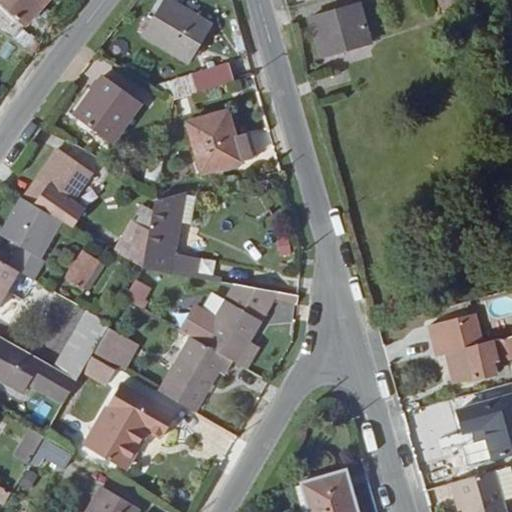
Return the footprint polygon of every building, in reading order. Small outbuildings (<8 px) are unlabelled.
[(0,0),(0,32),(12,41),(49,0),(0,0)] [(169,0),(166,0),(144,37),(190,66),(213,27),(169,0)] [(435,0),(439,12),(463,5),(461,0),(435,0)] [(324,57),(372,44),(361,6),(312,19),(324,57)] [(171,83),(176,102),(236,83),(231,65),(171,83)] [(142,104),(104,77),(76,117),(113,144),(142,104)] [(229,113),(189,123),(204,175),(243,164),(243,162),(252,159),(246,136),(237,139),(229,113)] [(95,171),(60,151),(40,180),(50,187),(36,208),(75,229),(88,209),(76,203),(95,171)] [(40,180),(26,201),(36,208),(50,187),(40,180)] [(188,194),(156,202),(154,212),(151,232),(144,268),(222,283),(222,279),(186,272),(188,258),(178,256),(188,194)] [(26,201),(24,201),(3,237),(16,244),(5,263),(20,272),(37,282),(48,264),(41,259),(62,223),(36,208),(26,201)] [(154,212),(143,206),(133,222),(151,232),(154,212)] [(116,252),(144,268),(151,232),(133,222),(116,252)] [(84,255),(69,279),(90,292),(105,268),(84,255)] [(5,263),(0,260),(0,306),(20,272),(5,263)] [(141,307),(152,288),(136,279),(126,298),(141,307)] [(273,293),(237,286),(216,320),(202,345),(233,363),(237,366),(250,344),(262,324),(256,321),(273,293)] [(279,294),(273,293),(256,321),(262,324),(279,294)] [(197,309),(183,333),(192,339),(202,345),(216,320),(197,309)] [(93,358),(95,354),(108,331),(112,324),(90,312),(57,369),(79,382),(84,373),(93,358)] [(511,338),(484,345),(475,314),(429,327),(438,360),(448,357),(456,388),(498,377),(495,364),(511,358),(511,338)] [(95,354),(123,370),(135,347),(108,331),(95,354)] [(57,369),(0,337),(0,379),(25,394),(30,385),(66,404),(79,382),(57,369)] [(202,345),(192,339),(161,392),(196,413),(220,372),(225,375),(233,363),(202,345)] [(260,349),(250,344),(237,366),(247,371),(260,349)] [(114,371),(93,358),(84,373),(105,386),(114,371)] [(175,414),(127,385),(111,411),(108,410),(86,446),(127,470),(149,434),(160,440),(175,414)] [(511,454),(511,399),(460,414),(466,434),(469,433),(484,429),(494,459),(511,454)] [(469,433),(478,463),(494,459),(484,429),(469,433)] [(74,455),(46,439),(31,464),(39,468),(45,458),(65,469),(74,455)] [(310,511),(358,511),(346,472),(303,485),(310,511)] [(506,511),(495,472),(453,484),(458,502),(462,501),(464,511),(506,511)] [(104,488),(89,511),(138,511),(140,510),(104,488)]
